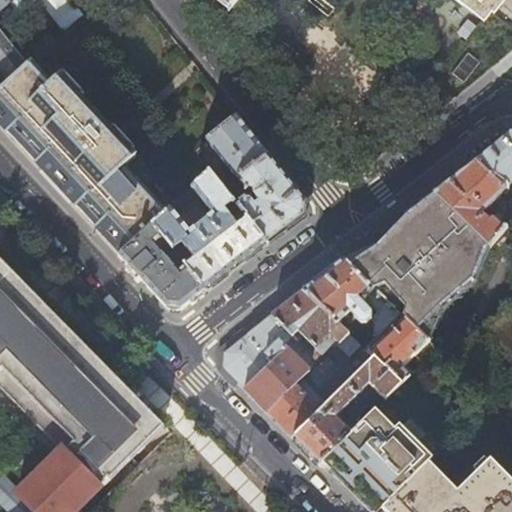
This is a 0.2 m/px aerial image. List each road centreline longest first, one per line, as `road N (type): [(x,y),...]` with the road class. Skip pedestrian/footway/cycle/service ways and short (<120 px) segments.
road 1 (residential): [(162,0),(347,218)]
road 2 (residential): [(181,351),(0,158)]
road 3 (residential): [(181,351),(327,511)]
road 4 (residential): [(347,218),(181,351)]
road 5 (residential): [(511,92),(347,218)]
